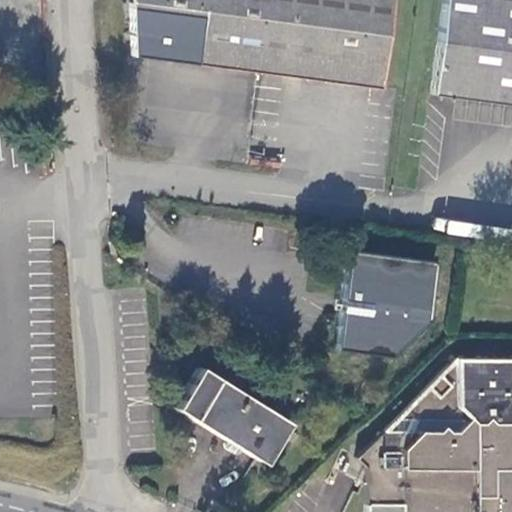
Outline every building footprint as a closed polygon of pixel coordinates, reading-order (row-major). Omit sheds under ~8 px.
[(379,90),(389,0),(126,0),(129,61),(379,90)] [(511,0),(440,0),(429,94),(511,104),(511,0)] [(38,101),(32,115),(43,119),(49,105),(38,101)] [(430,262),(343,252),(337,297),(335,313),(331,351),(385,357),(424,320),(430,262)] [(511,358),(449,357),(374,428),(450,430),(465,416),(471,422),(479,412),(488,419),(501,420),(504,415),(511,421),(511,358)] [(286,419),(198,365),(172,406),(262,459),(286,419)] [(501,511),(502,482),(510,476),(511,452),(511,451),(511,444),(511,428),(511,425),(511,421),(504,415),(501,420),(488,419),(479,412),(471,422),(465,416),(450,430),(374,428),(347,453),(356,462),(356,497),(395,499),(394,511),(501,511)] [(394,511),(395,499),(356,497),(355,511),(394,511)]
